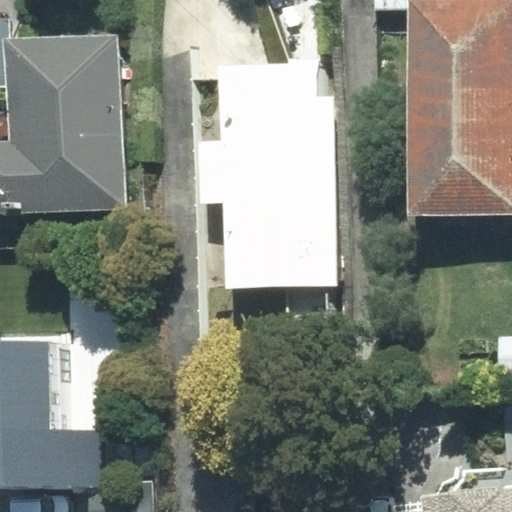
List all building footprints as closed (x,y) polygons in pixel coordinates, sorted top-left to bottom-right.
[(433,0),(389,0),(389,12),(433,12),(433,0)] [(511,4),(449,2),(439,216),(511,219),(511,4)] [(29,22),(0,21),(0,90),(27,91),(29,22)] [(36,144),(0,145),(0,216),(141,213),(136,41),(33,44),(36,144)] [(351,101),(338,101),(338,68),(245,67),(244,144),(226,143),(225,208),(253,209),(252,291),(348,292),(351,101)] [(122,347),(8,345),(6,488),(120,490),(122,347)] [(511,511),(511,492),(449,496),(449,511),(511,511)]
